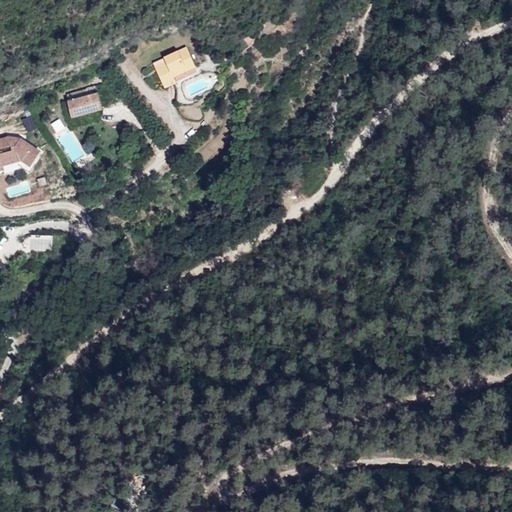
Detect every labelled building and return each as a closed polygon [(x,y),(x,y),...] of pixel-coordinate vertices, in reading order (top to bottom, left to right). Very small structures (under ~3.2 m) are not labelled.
[(186,47),(153,62),(165,88),(176,83),(173,77),(195,67),(186,47)] [(65,94),(72,118),(102,110),(95,86),(65,94)] [(22,120),(27,132),(37,128),(31,115),(22,120)] [(0,171),(4,170),(3,166),(21,161),(30,166),(40,151),(21,139),(8,136),(0,138),(0,171)] [(44,177),(37,179),(40,186),(46,184),(44,177)]
